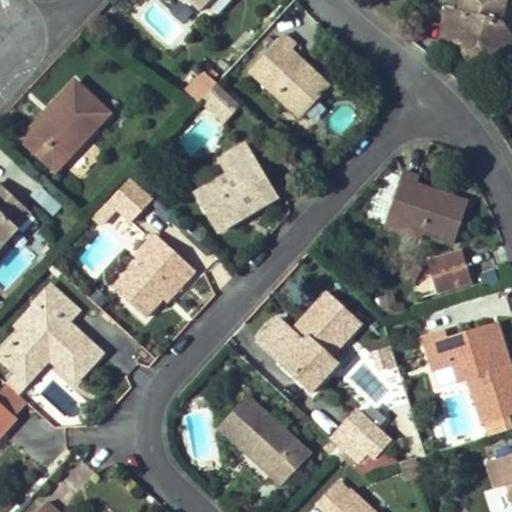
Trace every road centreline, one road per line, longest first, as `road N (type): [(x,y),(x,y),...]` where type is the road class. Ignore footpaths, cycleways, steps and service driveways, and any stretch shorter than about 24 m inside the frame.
road 1 (residential): [(429,82),(144,391),(143,456),(205,511)]
road 2 (residential): [(511,211),(494,157),(429,82)]
road 3 (residential): [(429,82),(338,0)]
